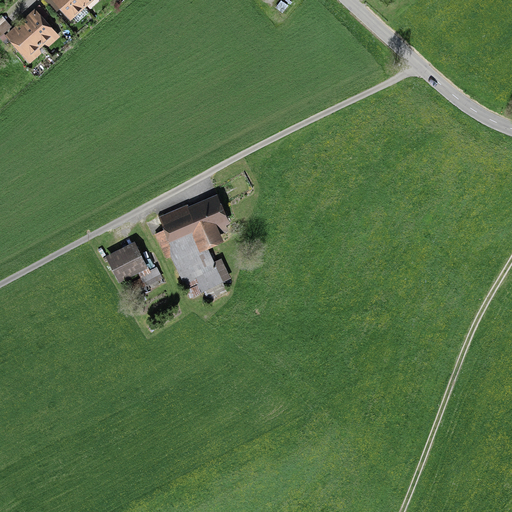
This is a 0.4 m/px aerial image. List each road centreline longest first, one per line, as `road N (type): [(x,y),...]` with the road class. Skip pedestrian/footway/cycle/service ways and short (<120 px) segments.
road 1 (residential): [(416,62),(0,284)]
road 2 (track): [(402,511),(463,351),(511,258)]
